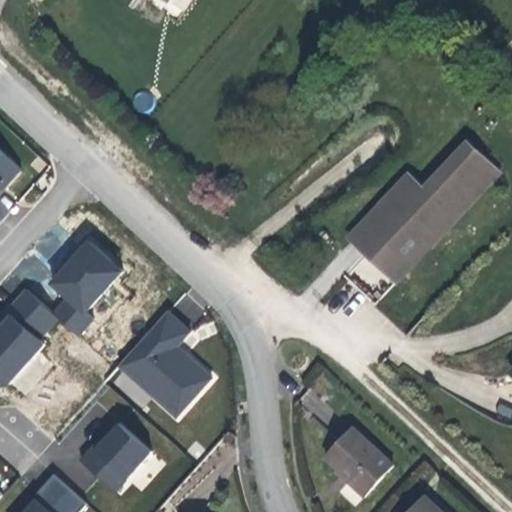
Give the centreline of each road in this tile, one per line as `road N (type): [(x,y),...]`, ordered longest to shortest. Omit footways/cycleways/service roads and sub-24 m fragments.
road 1 (residential): [(296,511),(275,459),(254,310),(90,158)]
road 2 (track): [(508,511),(317,336),(254,310)]
road 3 (residential): [(90,158),(0,255)]
